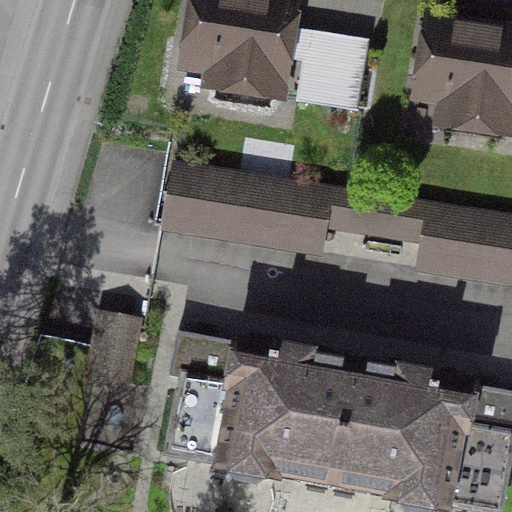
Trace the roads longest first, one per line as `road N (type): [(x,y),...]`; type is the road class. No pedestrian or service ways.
road 1 (unknown): [(5,224),(511,325)]
road 2 (tertiary): [(72,0),(0,242)]
